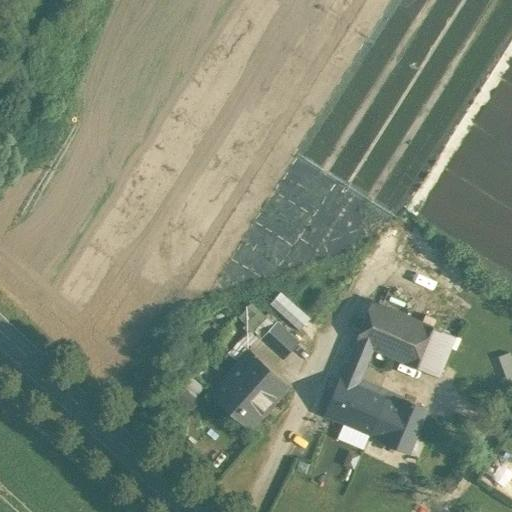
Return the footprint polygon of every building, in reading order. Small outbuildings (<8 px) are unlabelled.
[(297,329),(308,317),(277,289),(266,301),(297,329)] [(455,336),(372,300),(355,341),(373,349),(438,376),(455,336)] [(247,303),(232,318),(245,332),(252,325),(258,331),(266,323),(247,303)] [(299,341),(277,320),(259,339),(281,360),(299,341)] [(248,330),(228,351),(241,363),(251,352),(275,375),(284,366),(288,369),(289,368),(285,364),(248,330)] [(355,341),(325,415),(371,434),(387,396),(358,383),(373,349),(355,341)] [(241,363),(214,393),(250,425),(263,410),(264,411),(264,410),(268,410),(274,404),(274,400),(273,399),(286,384),(275,375),(251,352),(241,363)] [(402,402),(387,396),(371,434),(386,441),(386,442),(407,451),(425,408),(404,399),(402,402)]
